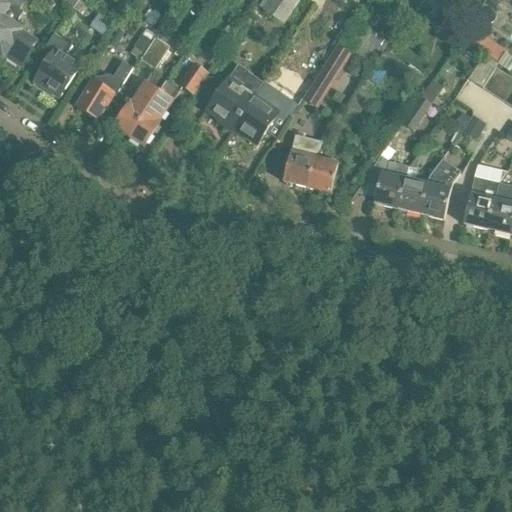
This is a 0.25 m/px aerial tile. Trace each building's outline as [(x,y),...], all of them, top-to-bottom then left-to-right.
[(2,20),(0,23),(0,56),(0,57),(3,59),(4,57),(8,60),(21,68),(37,44),(35,43),(20,33),(21,32),(19,31),(14,28),(24,13),(24,12),(21,11),(22,10),(25,4),(19,0),(15,0),(10,8),(6,14),(2,20)] [(0,0),(0,23),(2,20),(6,14),(10,8),(15,0),(0,0)] [(58,0),(73,10),(80,0),(58,0)] [(80,0),(73,10),(81,16),(89,6),(80,0)] [(300,2),(295,0),(270,0),(263,12),(283,26),(300,2)] [(373,0),(371,4),(389,15),(398,0),(373,0)] [(432,0),(449,11),(456,0),(432,0)] [(341,46),(374,67),(389,45),(356,23),(341,46)] [(118,30),(108,45),(115,49),(124,34),(118,30)] [(142,38),(135,50),(145,56),(153,44),(142,38)] [(141,62),(141,63),(155,72),(170,49),(156,40),(153,44),(145,56),(141,62)] [(60,100),(82,66),(67,56),(73,48),(62,41),(34,83),(60,100)] [(495,46),(493,50),(493,60),(499,64),(506,53),(495,46)] [(196,63),(207,70),(217,55),(207,48),(196,63)] [(308,94),(303,102),(317,111),(351,57),(337,48),(308,94)] [(419,76),(390,55),(381,67),(410,88),(419,76)] [(117,95),(132,71),(123,65),(114,81),(110,78),(96,79),(77,110),(98,123),(114,95),(117,95)] [(194,66),(179,87),(193,97),(208,76),(194,66)] [(262,85),(248,76),(249,74),(239,67),(230,81),(229,80),(207,114),(219,122),(218,124),(230,132),(258,90),(262,85)] [(493,97),(506,77),(496,70),(483,91),(493,97)] [(129,139),(166,83),(152,74),(132,105),(115,130),(129,139)] [(502,103),(511,88),(511,80),(506,77),(493,97),(502,103)] [(432,82),(421,100),(431,107),(443,89),(432,82)] [(166,83),(129,139),(144,150),(161,124),(160,124),(181,93),(166,83)] [(276,141),(296,112),(303,102),(308,94),(297,87),(279,114),(255,98),(259,91),(258,90),(230,132),(244,141),(245,139),(257,148),(266,134),(276,141)] [(511,109),(511,108),(511,88),(502,103),(511,109)] [(347,134),(372,96),(362,90),(344,117),(341,115),(334,125),(347,134)] [(421,100),(420,99),(402,126),(413,134),(431,107),(421,100)] [(462,114),(454,127),(461,132),(470,119),(462,114)] [(473,119),(462,135),(478,145),(483,138),(480,136),(486,128),(473,119)] [(318,161),(322,144),(295,138),(291,154),(283,184),(307,190),(314,160),(318,161)] [(406,182),(409,170),(406,169),(406,168),(389,164),(381,158),(364,184),(379,187),(374,206),(397,211),(404,181),(406,182)] [(338,166),(318,161),(314,160),(307,190),(330,196),(338,166)] [(452,192),(453,186),(462,175),(443,162),(430,179),(428,187),(427,186),(420,216),(445,222),(452,192)] [(464,227),(487,232),(495,202),(496,197),(499,185),(508,174),(478,167),(475,180),(474,180),(464,227)] [(427,186),(406,182),(404,181),(397,211),(420,216),(427,186)] [(497,234),(511,238),(511,231),(511,188),(499,185),(496,197),(495,202),(487,232),(497,234)]
